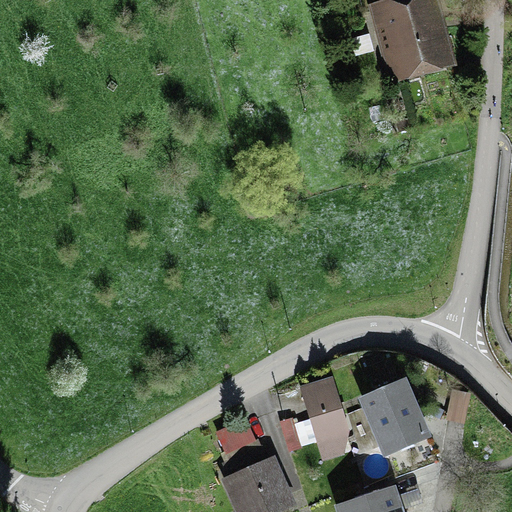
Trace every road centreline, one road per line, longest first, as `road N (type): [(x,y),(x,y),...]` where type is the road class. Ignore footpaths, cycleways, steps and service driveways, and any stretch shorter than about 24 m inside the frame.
road 1 (residential): [(455,355),(386,333),(314,348),(133,450),(77,490),(63,510)]
road 2 (unclassified): [(455,355),(486,139),(495,0)]
